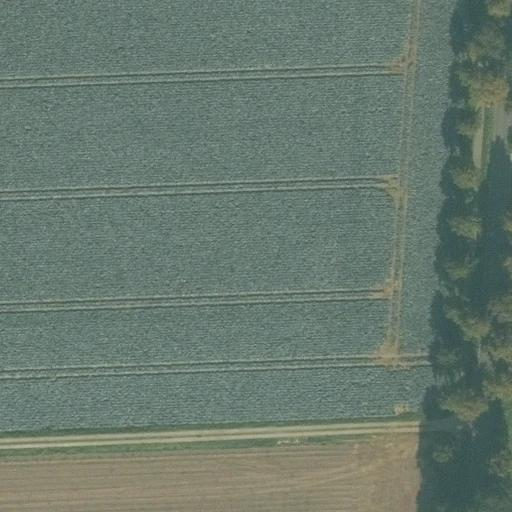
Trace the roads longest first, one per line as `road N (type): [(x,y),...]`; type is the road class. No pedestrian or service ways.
road 1 (tertiary): [(479,511),(511,0)]
road 2 (track): [(0,445),(483,426)]
